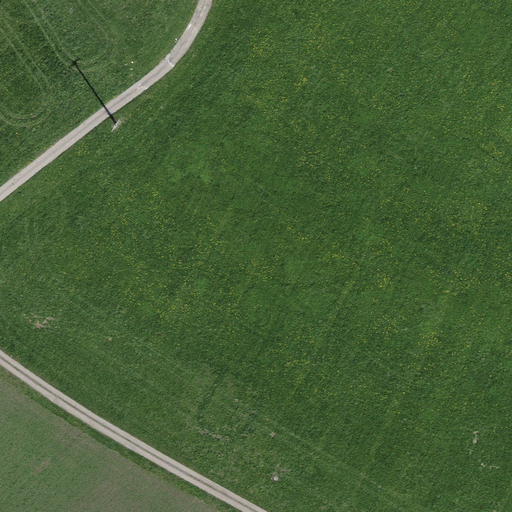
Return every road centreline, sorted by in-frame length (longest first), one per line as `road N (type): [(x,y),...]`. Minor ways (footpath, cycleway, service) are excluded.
road 1 (track): [(0,356),(256,511)]
road 2 (track): [(0,197),(189,45),(202,0)]
